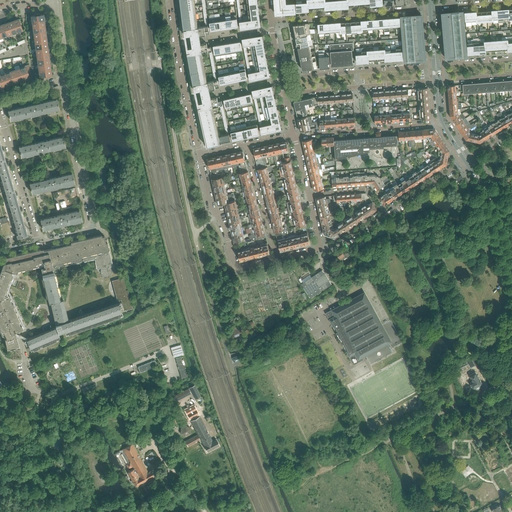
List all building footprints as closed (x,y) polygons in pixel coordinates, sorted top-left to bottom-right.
[(200,36),(206,35),(205,31),(209,31),(208,27),(206,12),(204,0),(179,0),(182,19),(184,32),(185,36),(191,35),(193,35),(193,37),(199,36),(200,36)] [(287,4),(286,0),(274,0),(276,14),(295,13),(295,11),(295,4),(287,4)] [(466,53),(463,15),(463,12),(455,12),(447,13),(447,14),(443,14),(443,17),(442,17),(446,59),(459,58),(459,57),(467,57),(466,53)] [(44,20),(43,15),(39,15),(39,14),(35,15),(35,16),(31,16),(32,22),(44,20)] [(425,60),(422,19),(422,15),(401,17),(401,20),(404,59),(404,62),(425,60)] [(22,30),(18,19),(12,21),(17,32),(22,30)] [(256,26),(256,23),(260,23),(259,19),(249,20),(242,21),(239,22),(240,29),(256,26)] [(17,32),(12,21),(8,23),(12,34),(17,32)] [(12,34),(8,23),(3,24),(7,36),(12,34)] [(308,24),(293,25),(296,38),(307,35),(311,35),(308,24)] [(215,89),(215,85),(218,84),(217,81),(217,80),(215,67),(212,51),(212,50),(211,47),(207,47),(207,43),(201,44),(201,42),(200,38),(200,36),(199,36),(193,37),(193,35),(191,35),(191,39),(192,44),(192,48),(187,49),(187,53),(191,74),(194,88),(195,92),(200,90),(202,90),(203,92),(209,91),(210,90),(215,89)] [(263,43),(263,41),(262,39),(258,40),(258,37),(242,39),(243,45),(243,46),(246,46),(253,45),(253,44),(263,43)] [(353,63),(352,51),(354,51),(353,43),(329,44),(331,65),(353,63)] [(312,56),(309,46),(298,48),(300,59),(312,56)] [(329,52),(319,53),(320,69),(330,68),(330,65),(329,52)] [(318,69),(316,61),(315,56),(312,56),(300,59),(302,70),(318,69)] [(25,66),(19,68),(23,80),(29,78),(28,75),(30,74),(29,65),(25,66)] [(23,80),(19,68),(15,70),(19,81),(23,80)] [(265,77),(265,74),(269,73),(268,69),(258,71),(251,72),(248,73),(248,74),(250,80),(265,77)] [(19,81),(15,70),(10,72),(14,83),(19,81)] [(14,83),(10,72),(5,73),(9,85),(14,83)] [(9,85),(5,73),(0,75),(4,86),(9,85)] [(509,98),(509,90),(508,81),(503,81),(504,94),(506,94),(507,98),(507,99),(508,101),(511,99),(511,98),(511,97),(509,98)] [(273,93),(272,90),(268,90),(268,87),(252,91),(253,96),(253,98),(256,97),(262,96),(262,95),(273,93)] [(222,142),(224,142),(230,140),(229,134),(226,120),(223,105),(222,104),(222,100),(218,101),(217,97),(212,99),(211,97),(211,95),(210,92),(210,90),(209,91),(203,92),(202,90),(200,90),(201,94),(202,99),(203,102),(197,104),(198,108),(204,136),(207,147),(222,144),(222,142)] [(274,99),(273,93),(262,95),(262,96),(264,101),(274,99)] [(251,97),(251,94),(245,95),(248,107),(253,105),(251,97)] [(305,108),(319,104),(317,97),(294,102),(297,117),(298,116),(307,115),(305,108)] [(59,109),(56,99),(40,103),(43,113),(59,109)] [(232,110),(229,99),(224,100),(224,104),(226,111),(232,110)] [(276,105),(274,99),(264,101),(265,107),(276,105)] [(43,113),(40,103),(24,107),(27,116),(43,113)] [(277,111),(276,105),(265,107),(266,113),(277,111)] [(27,116),(24,107),(8,110),(10,120),(27,116)] [(459,115),(458,113),(458,109),(450,110),(450,116),(453,120),(459,115)] [(278,117),(277,111),(266,113),(267,119),(278,117)] [(511,122),(506,113),(504,114),(505,115),(503,117),(508,125),(511,122)] [(463,120),(465,118),(462,114),(459,116),(459,115),(453,120),(456,125),(463,120)] [(311,116),(307,117),(298,119),(299,125),(312,123),(311,116)] [(508,125),(503,117),(502,116),(498,118),(504,127),(508,125)] [(279,122),(278,117),(267,119),(269,124),(269,125),(279,122)] [(504,127),(498,118),(495,120),(501,130),(503,128),(504,127)] [(501,130),(495,120),(494,119),(490,121),(491,124),(497,132),(498,132),(501,130)] [(466,125),(463,120),(456,125),(459,130),(466,125)] [(277,130),(276,127),(280,126),(279,122),(269,125),(269,124),(263,126),(260,126),(260,127),(261,133),(277,130)] [(310,129),(309,126),(316,124),(315,122),(312,123),(299,125),(300,131),(310,129)] [(469,130),(476,126),(476,123),(474,124),(471,126),(469,123),(466,125),(459,130),(462,135),(469,130)] [(497,132),(491,124),(488,126),(493,134),(497,132)] [(493,135),(493,134),(488,126),(487,125),(483,127),(489,137),(493,135)] [(489,137),(483,127),(481,128),(482,131),(480,132),(481,133),(485,140),(489,137)] [(439,135),(438,133),(437,133),(435,130),(434,129),(423,130),(423,139),(424,146),(424,145),(426,144),(426,139),(427,139),(427,137),(431,137),(432,139),(439,135)] [(473,141),(474,134),(470,133),(469,130),(462,135),(466,140),(473,141)] [(485,140),(481,133),(478,135),(474,134),(473,141),(480,143),(485,140)] [(369,149),(384,148),(384,146),(398,145),(397,135),(334,140),(334,146),(335,153),(335,154),(336,160),(370,152),(369,149)] [(442,141),(439,135),(432,139),(432,140),(435,145),(442,141)] [(60,147),(65,146),(63,137),(19,147),(21,157),(26,156),(33,155),(33,154),(42,152),(42,153),(45,152),(44,151),(53,149),(53,150),(61,148),(60,147)] [(314,145),(313,142),(315,141),(315,139),(312,139),(303,141),(302,141),(304,148),(314,145)] [(446,145),(442,141),(435,145),(438,150),(446,145)] [(288,152),(286,142),(283,142),(281,142),(281,143),(279,143),(280,148),(282,148),(283,153),(288,152)] [(283,153),(282,148),(280,148),(279,143),(278,143),(276,143),(276,144),(273,145),(276,155),(283,153)] [(276,156),(276,155),(273,145),(271,145),(270,145),(268,145),(268,146),(267,146),(268,151),(267,151),(268,156),(273,155),(273,156),(274,156),(275,165),(278,164),(277,162),(276,156)] [(315,151),(314,145),(304,148),(305,154),(315,151)] [(448,158),(449,151),(446,145),(438,150),(439,156),(440,156),(448,158)] [(263,158),(260,147),(253,149),(255,158),(255,160),(263,158)] [(245,160),(243,151),(236,153),(238,163),(240,163),(240,165),(246,164),(245,160)] [(316,158),(315,151),(305,154),(307,160),(316,158)] [(238,163),(236,153),(233,154),(232,153),(231,154),(230,154),(228,155),(229,160),(231,159),(232,165),(238,163)] [(232,165),(231,159),(229,160),(228,155),(227,155),(226,154),(225,155),(221,156),(224,169),(233,167),(232,165)] [(224,169),(221,156),(219,157),(218,156),(216,157),(215,157),(216,162),(214,163),(216,168),(216,171),(224,169)] [(446,165),(448,158),(440,156),(439,160),(438,161),(436,157),(435,158),(437,162),(441,168),(446,165)] [(216,168),(214,163),(216,162),(215,157),(213,158),(212,158),(211,158),(210,159),(207,159),(207,160),(209,170),(216,168)] [(320,157),(316,158),(307,160),(308,166),(321,163),(320,157)] [(265,167),(263,158),(255,160),(258,169),(265,167)] [(441,168),(437,162),(435,158),(431,161),(437,171),(441,168)] [(503,163),(502,160),(499,161),(497,158),(493,160),(494,162),(497,167),(503,163)] [(0,177),(10,175),(6,163),(5,159),(0,160),(0,177)] [(292,169),(290,162),(291,162),(291,161),(285,163),(282,163),(280,164),(280,167),(279,167),(280,169),(284,168),(284,169),(287,169),(287,170),(292,169)] [(437,171),(431,161),(427,164),(433,173),(437,171)] [(429,175),(433,173),(427,164),(426,162),(422,165),(423,167),(429,175)] [(322,169),(321,163),(308,166),(310,172),(319,170),(322,169)] [(429,175),(423,167),(422,165),(419,167),(420,169),(426,178),(429,175)] [(267,171),(273,170),(272,166),(265,168),(265,167),(258,169),(259,175),(264,174),(264,175),(268,174),(267,171)] [(293,173),(293,172),(293,171),(292,169),(287,170),(287,169),(284,169),(284,168),(280,169),(280,170),(281,169),(281,170),(279,170),(281,175),(278,176),(279,178),(283,177),(293,174),(293,173)] [(426,178),(420,169),(416,171),(422,180),(426,178)] [(321,176),(319,170),(310,172),(311,178),(321,176)] [(422,180),(416,171),(416,172),(415,170),(411,173),(412,174),(418,183),(422,180)] [(250,179),(248,171),(240,173),(239,174),(240,176),(241,179),(245,178),(246,180),(250,179)] [(70,184),(74,183),(72,173),(30,183),(32,193),(36,192),(37,193),(38,193),(39,192),(39,191),(67,185),(67,186),(69,185),(70,185),(70,184)] [(270,180),(268,174),(264,175),(264,174),(259,175),(261,182),(270,180)] [(295,181),(294,177),(294,176),(294,175),(293,175),(293,174),(283,177),(284,182),(287,181),(287,182),(290,181),(290,182),(295,181)] [(382,181),(387,177),(385,175),(381,178),(380,178),(374,174),(369,174),(369,175),(370,184),(373,186),(374,187),(382,181),(383,181),(382,181)] [(418,183),(412,174),(408,176),(414,185),(418,183)] [(14,190),(10,175),(0,177),(0,179),(4,193),(14,190)] [(227,180),(226,176),(218,178),(212,180),(212,182),(213,182),(213,184),(218,183),(218,184),(219,184),(220,184),(221,185),(224,184),(223,181),(227,180)] [(322,182),(321,176),(311,178),(313,184),(322,182)] [(414,185),(408,176),(405,179),(411,188),(414,185)] [(251,184),(250,179),(246,180),(245,178),(241,179),(243,186),(251,184)] [(275,179),(271,180),(270,180),(261,182),(263,187),(267,186),(267,188),(272,187),(270,182),(273,182),(274,182),(276,182),(275,179)] [(411,188),(405,179),(401,181),(407,190),(411,188)] [(296,186),(296,184),(295,181),(290,182),(290,181),(287,182),(287,181),(284,182),(280,183),(281,185),(284,184),(284,183),(286,189),(296,187),(296,186)] [(383,187),(384,186),(383,184),(383,183),(382,181),(374,187),(376,191),(379,189),(383,187)] [(407,190),(401,181),(397,184),(403,193),(407,190)] [(324,188),(322,182),(313,184),(314,191),(315,190),(323,188),(324,188)] [(224,186),(224,185),(224,184),(221,185),(220,184),(219,184),(218,184),(218,183),(213,184),(214,189),(214,190),(214,191),(215,192),(225,190),(227,189),(226,185),(224,186)] [(253,191),(251,184),(243,186),(245,192),(249,190),(249,192),(253,191)] [(403,193),(397,184),(393,186),(399,195),(403,193)] [(273,193),(272,187),(267,188),(267,186),(263,187),(265,195),(273,193)] [(399,195),(393,186),(389,189),(395,198),(399,195)] [(395,198),(389,189),(386,191),(391,200),(395,198)] [(19,206),(17,199),(14,190),(4,193),(9,209),(19,206)] [(225,190),(215,192),(215,193),(215,195),(216,195),(217,199),(221,198),(222,198),(222,197),(223,196),(227,195),(225,190)] [(255,196),(253,191),(249,192),(249,190),(245,192),(246,196),(245,196),(246,199),(255,196)] [(275,199),(274,195),(279,194),(278,191),(273,193),(265,195),(266,200),(270,199),(271,201),(275,199)] [(391,200),(386,191),(384,193),(383,194),(382,194),(388,203),(391,200)] [(228,202),(227,198),(234,196),(233,194),(232,195),(231,194),(227,195),(223,196),(222,197),(222,198),(221,198),(217,199),(218,205),(224,204),(228,203),(228,202)] [(299,198),(299,197),(298,194),(293,195),(293,194),(290,194),(287,194),(289,202),(299,199),(299,198)] [(388,203),(382,194),(380,196),(381,196),(379,198),(384,205),(388,203)] [(257,203),(255,196),(246,199),(241,201),(242,203),(247,201),(248,204),(252,203),(253,205),(257,203)] [(276,205),(275,199),(271,201),(270,199),(266,200),(268,207),(276,205)] [(301,207),(300,202),(300,200),(299,200),(299,199),(289,202),(286,203),(287,208),(290,207),(293,206),(293,208),(296,207),(296,208),(301,207)] [(237,209),(235,201),(228,202),(228,203),(224,204),(225,206),(226,209),(230,208),(231,209),(232,209),(233,209),(233,210),(237,209)] [(258,209),(257,203),(253,205),(252,203),(248,204),(250,211),(258,209)] [(328,209),(328,206),(327,204),(327,203),(325,204),(325,203),(321,204),(321,203),(317,204),(319,211),(328,209)] [(372,203),(369,205),(373,212),(377,210),(372,203)] [(278,212),(276,205),(268,207),(269,212),(274,211),(274,213),(278,212)] [(373,212),(369,205),(368,205),(364,207),(369,215),(373,212)] [(24,222),(19,206),(9,209),(13,225),(24,222)] [(302,211),(302,210),(302,209),(301,207),(296,208),(296,207),(293,208),(293,206),(290,207),(292,215),(302,212),(302,211)] [(369,215),(364,207),(362,208),(362,209),(360,211),(365,218),(369,215)] [(238,214),(238,211),(240,211),(240,208),(237,209),(233,210),(233,209),(232,209),(231,209),(230,208),(226,209),(227,214),(227,216),(228,216),(238,214)] [(260,216),(258,209),(250,211),(251,216),(256,215),(256,217),(260,216)] [(330,216),(329,212),(331,212),(330,209),(328,209),(319,211),(320,217),(324,216),(324,217),(328,216),(330,216)] [(82,220),(79,211),(66,214),(68,223),(75,222),(75,223),(77,222),(77,221),(82,220)] [(279,215),(278,212),(274,213),(274,211),(269,212),(272,220),(281,217),(283,216),(283,214),(279,215)] [(365,218),(360,211),(358,212),(357,212),(355,213),(356,216),(357,218),(357,219),(359,222),(365,218)] [(359,222),(357,219),(357,218),(356,216),(355,213),(354,214),(351,215),(352,216),(349,218),(354,225),(359,222)] [(68,223),(66,214),(54,216),(57,226),(61,225),(61,226),(64,225),(64,224),(68,223)] [(242,219),(242,216),(239,217),(238,214),(228,216),(228,217),(228,219),(229,219),(230,224),(234,223),(234,222),(235,222),(235,221),(236,221),(236,220),(240,219),(242,219)] [(262,222),(260,216),(256,217),(256,215),(251,216),(251,217),(249,217),(250,222),(248,223),(248,225),(262,222)] [(57,226),(54,216),(40,220),(43,229),(47,228),(47,229),(50,229),(50,228),(57,226)] [(331,222),(331,219),(330,216),(328,216),(324,217),(324,216),(320,217),(322,224),(329,223),(331,222)] [(282,225),(281,220),(282,220),(281,217),(272,220),(273,225),(277,224),(278,226),(282,225)] [(354,225),(349,218),(347,219),(346,219),(344,220),(346,223),(345,223),(347,225),(346,226),(348,229),(354,225)] [(241,226),(240,219),(236,220),(236,221),(235,221),(235,222),(234,222),(234,223),(230,224),(230,226),(230,227),(230,228),(231,229),(241,226)] [(299,226),(305,224),(304,219),(299,220),(299,219),(296,220),(296,219),(293,220),(295,227),(299,226)] [(348,229),(346,226),(347,225),(345,223),(346,223),(344,220),(340,223),(341,223),(338,225),(339,227),(343,233),(348,229)] [(27,235),(25,225),(24,222),(13,225),(16,235),(17,238),(27,235)] [(264,229),(262,222),(248,225),(250,231),(252,230),(251,228),(254,227),(255,229),(259,228),(260,230),(264,229)] [(329,236),(332,229),(333,227),(331,226),(330,228),(330,226),(332,225),(331,222),(329,223),(322,224),(324,234),(329,236)] [(283,228),(282,225),(278,226),(277,224),(273,225),(275,232),(285,229),(285,227),(283,228)] [(243,235),(241,227),(241,226),(231,229),(231,230),(231,232),(232,232),(232,235),(237,234),(237,235),(238,234),(238,235),(239,235),(240,236),(243,235)] [(343,233),(339,227),(334,230),(332,229),(329,236),(335,238),(343,233)] [(265,235),(264,229),(260,230),(259,228),(255,229),(256,233),(253,234),(252,230),(250,231),(250,232),(250,233),(251,235),(252,238),(255,237),(257,237),(265,235)] [(291,249),(288,238),(287,234),(286,229),(285,229),(275,232),(276,235),(282,234),(284,235),(285,238),(278,240),(278,241),(280,252),(291,249)] [(310,244),(307,233),(297,235),(300,247),(310,244)] [(245,240),(243,235),(240,236),(239,235),(238,235),(238,234),(237,235),(237,234),(232,235),(234,242),(235,242),(245,240)] [(24,327),(7,289),(9,285),(13,272),(13,271),(40,265),(42,273),(42,274),(40,274),(41,277),(43,277),(43,279),(42,279),(45,291),(47,298),(48,298),(49,303),(51,303),(60,300),(59,296),(60,295),(57,286),(55,276),(54,276),(54,275),(58,274),(57,268),(94,259),(97,269),(101,269),(102,272),(102,273),(103,274),(105,275),(106,275),(107,274),(108,273),(109,272),(109,271),(109,270),(109,269),(108,267),(113,266),(106,240),(105,240),(104,236),(102,236),(101,235),(51,246),(52,248),(45,250),(44,250),(44,249),(43,249),(42,249),(40,249),(6,257),(6,260),(4,261),(2,262),(1,262),(0,264),(0,265),(0,267),(1,268),(0,270),(0,331),(2,335),(3,334),(4,337),(7,350),(19,347),(17,339),(20,333),(21,329),(24,327)] [(300,247),(297,235),(288,238),(291,249),(300,247)] [(270,254),(267,244),(267,243),(257,245),(260,257),(270,254)] [(260,257),(257,245),(247,248),(250,259),(260,257)] [(250,259),(247,248),(237,250),(240,261),(250,259)] [(341,260),(349,255),(348,253),(344,255),(341,250),(336,254),(339,258),(340,258),(341,260)] [(361,265),(354,252),(353,253),(358,264),(356,265),(355,266),(354,264),(353,265),(354,267),(355,266),(356,268),(361,265)] [(301,284),(310,298),(331,284),(322,270),(301,284)] [(133,308),(124,277),(122,278),(122,280),(120,280),(120,279),(112,281),(118,300),(121,299),(124,310),(130,308),(130,309),(133,308)] [(331,310),(325,313),(332,325),(337,335),(343,346),(345,349),(351,360),(351,361),(353,365),(363,360),(362,357),(365,356),(387,344),(390,342),(381,325),(369,302),(363,292),(353,298),(338,306),(331,310)] [(66,334),(89,326),(103,321),(104,323),(106,322),(108,321),(108,320),(123,315),(118,303),(68,321),(67,318),(64,304),(64,303),(63,302),(63,300),(60,300),(51,303),(56,325),(55,325),(56,327),(43,333),(29,339),(26,340),(31,351),(59,339),(58,338),(60,338),(58,333),(65,331),(66,334)] [(237,329),(230,332),(233,339),(240,335),(238,330),(237,329)] [(180,345),(171,348),(174,357),(183,354),(180,345)] [(471,358),(451,368),(453,372),(469,364),(471,368),(475,366),(471,358)] [(187,376),(184,365),(183,365),(181,360),(176,361),(181,378),(187,376)] [(143,372),(155,367),(152,361),(140,365),(143,372)] [(475,372),(473,373),(469,376),(473,382),(470,383),(471,386),(473,389),(475,387),(476,389),(478,390),(480,388),(481,387),(480,385),(482,384),(480,380),(478,377),(479,377),(477,375),(475,372)] [(98,389),(95,383),(82,389),(84,395),(98,389)] [(194,385),(189,387),(196,399),(200,397),(194,385)] [(188,388),(173,396),(176,401),(191,393),(190,392),(188,388)] [(196,409),(187,414),(188,415),(190,418),(198,414),(196,409)] [(213,441),(212,439),(199,417),(191,421),(198,434),(207,451),(219,445),(216,440),(213,441)] [(197,435),(185,441),(188,446),(195,442),(195,441),(199,439),(197,435)] [(123,449),(130,461),(126,464),(129,468),(133,466),(134,468),(128,472),(135,486),(154,476),(151,470),(148,472),(132,444),(123,449)] [(122,448),(121,448),(119,449),(127,463),(129,461),(122,448)] [(490,507),(492,511),(500,511),(503,510),(498,502),(490,507)]
